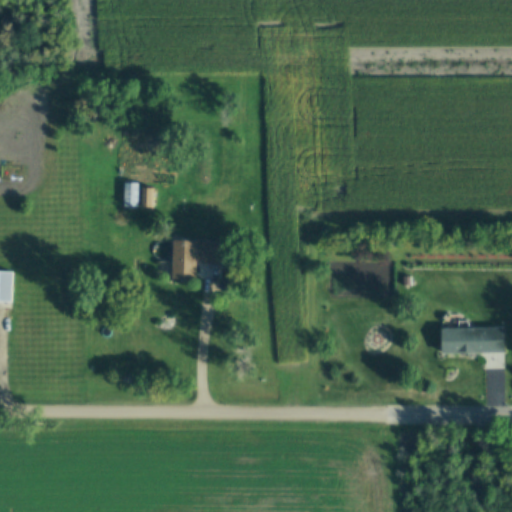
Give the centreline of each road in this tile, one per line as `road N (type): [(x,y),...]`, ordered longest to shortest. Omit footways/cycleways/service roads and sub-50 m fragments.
road 1 (residential): [(0,414),(387,416)]
road 2 (residential): [(387,416),(511,417)]
